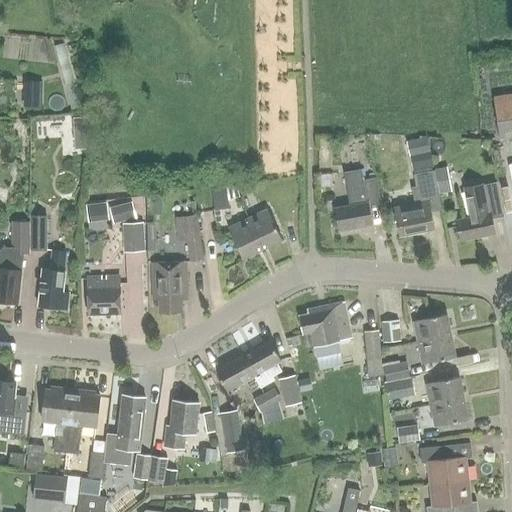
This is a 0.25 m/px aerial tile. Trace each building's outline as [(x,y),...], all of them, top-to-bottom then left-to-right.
[(44,79),(26,78),(24,103),(43,104),(44,79)] [(499,137),(511,135),(511,93),(493,96),(499,137)] [(71,118),(72,130),(84,129),(83,117),(71,118)] [(413,172),(434,168),(430,151),(409,155),(413,172)] [(369,205),(379,203),(374,177),(362,180),(359,168),(342,171),(349,205),(334,208),(338,230),(372,223),(369,205)] [(414,203),(394,207),(399,237),(434,230),(430,212),(441,210),(434,168),(413,172),(415,187),(411,187),(414,203)] [(494,232),(492,220),(503,217),(496,183),(483,185),(482,183),(462,187),(468,217),(456,220),(460,240),(494,232)] [(389,199),(387,191),(379,192),(380,201),(389,199)] [(147,194),(135,195),(138,220),(149,219),(147,194)] [(135,217),(131,202),(109,207),(113,222),(135,217)] [(247,218),(261,248),(281,239),(267,209),(247,218)] [(48,251),(48,215),(30,215),(30,251),(48,251)] [(202,259),(197,218),(176,220),(178,241),(186,240),(188,260),(202,259)] [(242,258),(261,248),(247,218),(227,228),(242,258)] [(0,250),(0,303),(18,305),(21,271),(20,271),(22,254),(30,254),(30,250),(30,221),(12,221),(11,247),(3,247),(0,250)] [(144,251),(143,222),(122,223),(123,252),(144,251)] [(62,293),(64,271),(63,271),(65,252),(52,251),(50,270),(42,269),(37,307),(60,310),(60,309),(66,310),(68,294),(62,293)] [(181,299),(187,299),(186,261),(152,263),(153,300),(158,300),(158,312),(182,311),(181,299)] [(88,316),(120,314),(118,276),(86,277),(88,316)] [(313,346),(351,338),(343,302),(306,310),(307,314),(299,316),(303,334),(310,333),(313,346)] [(418,342),(450,336),(446,314),(413,321),(418,342)] [(383,342),(399,341),(398,320),(381,322),(383,342)] [(382,374),(378,330),(364,331),(368,375),(382,374)] [(450,336),(418,342),(422,364),(454,357),(450,336)] [(242,355),(253,375),(280,360),(269,340),(242,355)] [(227,390),(253,375),(242,355),(216,371),(227,390)] [(409,376),(405,359),(382,364),(385,381),(409,376)] [(285,407),(301,403),(294,375),(278,379),(285,407)] [(430,405),(463,398),(458,377),(426,384),(430,405)] [(411,378),(383,384),(387,401),(415,395),(411,378)] [(297,382),(299,392),(308,390),(306,380),(297,382)] [(0,433),(24,436),(28,397),(13,395),(14,383),(0,381),(0,412),(2,412),(1,423),(0,422),(0,433)] [(65,452),(72,392),(72,389),(50,386),(50,390),(45,389),(42,422),(56,423),(53,451),(65,452)] [(72,392),(65,452),(78,453),(80,426),(95,428),(98,395),(94,395),(95,391),(72,389),(72,392)] [(264,395),(270,405),(281,400),(275,389),(264,395)] [(122,395),(117,432),(107,430),(106,446),(139,450),(145,398),(122,395)] [(260,411),(270,405),(264,395),(254,401),(260,411)] [(463,398),(430,405),(435,426),(467,420),(463,398)] [(196,434),(199,404),(172,401),(170,425),(167,425),(164,447),(184,450),(186,433),(196,434)] [(244,449),(237,409),(219,411),(226,452),(244,449)] [(214,430),(211,410),(202,411),(206,432),(214,430)] [(418,439),(416,424),(395,426),(397,442),(418,439)] [(44,445),(28,443),(25,469),(41,471),(44,445)] [(429,484),(468,480),(465,458),(471,457),(470,443),(419,448),(421,463),(427,462),(429,484)] [(397,466),(395,447),(382,448),(384,467),(397,466)] [(105,453),(91,451),(88,476),(102,478),(105,453)] [(380,452),(366,454),(368,468),(382,466),(380,452)] [(9,453),(8,468),(23,470),(24,454),(9,453)] [(151,456),(137,454),(135,472),(134,478),(129,478),(126,497),(131,498),(146,500),(147,488),(148,480),(151,456)] [(168,458),(151,456),(148,480),(165,483),(168,458)] [(177,470),(167,469),(167,471),(165,483),(165,485),(169,486),(173,486),(175,487),(176,487),(176,486),(178,471),(177,470)] [(80,477),(35,472),(31,498),(76,503),(80,477)] [(468,480),(429,484),(432,506),(426,507),(426,511),(477,511),(476,501),(470,502),(468,480)] [(347,488),(344,504),(355,506),(359,491),(347,488)] [(79,493),(77,509),(68,508),(67,511),(104,511),(106,497),(79,493)] [(114,511),(121,511),(124,509),(115,497),(108,502),(114,511)]
